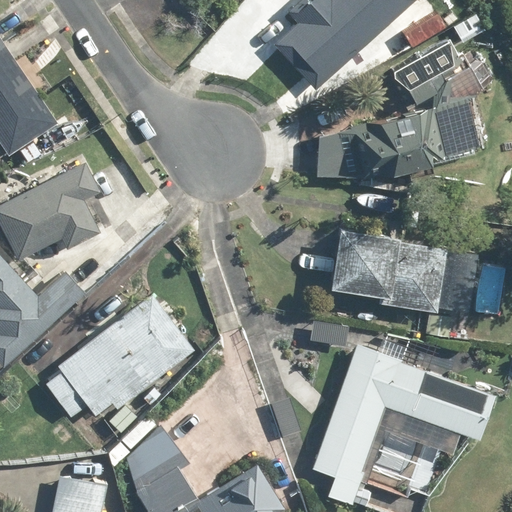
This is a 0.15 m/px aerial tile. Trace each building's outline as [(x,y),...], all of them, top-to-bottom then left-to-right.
[(295,0),(283,12),(293,23),(273,42),(314,87),(407,0),(295,0)] [(435,9),(400,31),(409,47),(445,26),(435,9)] [(473,11),(451,25),(462,43),(484,29),(473,11)] [(18,148),(27,161),(41,152),(32,138),(58,121),(0,36),(0,144),(7,155),(18,148)] [(446,37),(388,70),(400,91),(402,89),(428,75),(458,57),(446,37)] [(436,88),(428,75),(402,89),(410,103),(436,88)] [(467,93),(339,128),(355,185),(483,149),(467,93)] [(59,172),(53,162),(19,180),(11,166),(0,172),(0,235),(13,259),(58,235),(65,247),(99,229),(83,198),(99,189),(83,159),(59,172)] [(467,305),(474,249),(397,239),(398,234),(337,226),(329,287),(374,293),(373,300),(446,310),(447,303),(467,305)] [(37,295),(0,253),(0,359),(4,363),(81,287),(63,269),(37,295)] [(59,368),(43,382),(70,415),(86,401),(95,412),(111,400),(117,408),(192,346),(152,298),(133,314),(127,306),(56,364),(59,368)] [(452,314),(426,312),(424,333),(449,336),(452,314)] [(349,319),(311,315),(308,339),(346,344),(349,319)] [(393,511),(420,511),(428,493),(444,448),(452,451),(460,431),(477,437),(494,391),(355,340),(310,463),(334,472),(326,492),(349,501),(351,497),(393,511)] [(145,412),(120,437),(131,448),(155,423),(145,412)] [(99,414),(84,426),(103,450),(118,437),(99,414)] [(266,511),(282,503),(256,460),(197,496),(179,466),(189,460),(159,423),(123,457),(140,486),(137,488),(151,511),(266,511)] [(100,511),(106,479),(57,472),(51,511),(100,511)]
